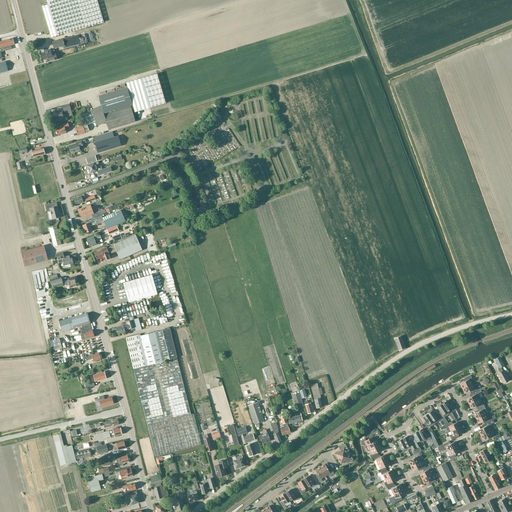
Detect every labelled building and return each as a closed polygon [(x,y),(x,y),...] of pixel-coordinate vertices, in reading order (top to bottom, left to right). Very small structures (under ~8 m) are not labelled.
[(46,0),(47,1),(48,4),(42,6),(51,37),(104,22),(97,0),(46,0)] [(77,35),(72,37),(52,42),(54,48),(65,46),(65,48),(74,46),(79,45),(77,35)] [(11,45),(14,44),(13,38),(0,41),(0,58),(2,58),(1,52),(12,49),(11,45)] [(50,60),(53,60),(57,59),(56,52),(55,53),(54,50),(51,51),(51,50),(44,51),(44,53),(42,53),(43,59),(47,59),(48,61),(51,61),(50,60)] [(157,74),(126,83),(135,112),(166,103),(157,74)] [(135,122),(131,106),(130,106),(133,105),(128,88),(99,96),(102,106),(101,106),(91,110),(91,111),(80,116),(84,125),(75,128),(78,135),(89,131),(87,125),(95,122),(97,126),(106,122),(108,130),(135,122)] [(71,113),(70,109),(69,104),(62,106),(64,111),(66,115),(71,113)] [(55,111),(50,113),(52,117),(51,117),(51,119),(52,119),(53,120),(55,119),(56,122),(61,121),(60,118),(63,117),(62,112),(55,114),(55,111)] [(65,128),(69,126),(68,123),(60,126),(60,127),(55,129),(58,135),(66,132),(65,128)] [(121,146),(118,136),(114,137),(112,132),(93,137),(95,143),(98,153),(121,146)] [(79,146),(83,145),(82,141),(76,143),(76,144),(69,146),(71,153),(80,150),(79,146)] [(32,151),(33,154),(34,157),(45,154),(43,148),(32,151)] [(98,161),(87,165),(89,174),(97,171),(99,175),(104,173),(112,171),(111,167),(101,170),(98,161)] [(82,199),(85,198),(84,195),(74,198),(76,205),(83,202),(82,199)] [(52,219),(61,217),(60,212),(59,212),(57,206),(53,207),(51,203),(45,205),(47,211),(50,210),(52,219)] [(91,205),(78,210),(80,216),(87,213),(88,215),(93,213),(91,205)] [(106,228),(125,221),(128,220),(126,216),(123,217),(121,210),(102,217),(103,220),(106,228)] [(90,225),(103,220),(102,217),(101,215),(89,220),(90,222),(82,225),(85,233),(92,231),(90,225)] [(61,244),(57,226),(49,228),(54,246),(61,244)] [(95,241),(101,239),(100,235),(94,237),(86,240),(89,246),(96,243),(95,241)] [(101,250),(94,253),(96,259),(103,257),(105,260),(111,258),(109,254),(108,251),(115,248),(120,259),(142,250),(136,235),(114,245),(107,248),(107,247),(101,249),(101,250)] [(45,246),(44,246),(22,251),(26,266),(49,260),(45,246)] [(63,253),(56,254),(59,263),(64,262),(65,265),(73,263),(72,257),(71,257),(70,255),(66,256),(67,257),(64,257),(63,253)] [(52,287),(63,284),(61,277),(58,278),(57,274),(49,276),(52,287)] [(156,289),(152,274),(123,283),(127,297),(156,289)] [(70,288),(79,285),(78,280),(76,276),(68,279),(68,280),(65,281),(66,286),(69,285),(70,288)] [(162,306),(162,305),(162,303),(161,301),(159,299),(158,299),(157,299),(155,299),(153,300),(152,300),(151,302),(151,303),(151,304),(151,305),(151,307),(152,308),(152,309),(153,309),(154,310),(155,310),(156,310),(158,310),(159,310),(160,309),(161,308),(162,307),(162,306)] [(144,303),(128,306),(128,307),(122,308),(123,317),(145,313),(144,303)] [(87,313),(59,321),(61,331),(71,328),(79,326),(83,340),(94,337),(93,330),(92,331),(90,323),(87,313)] [(136,331),(142,329),(138,318),(126,321),(127,325),(124,326),(124,325),(116,328),(118,334),(125,332),(125,330),(128,329),(135,327),(136,331)] [(170,328),(155,332),(155,333),(162,361),(177,357),(170,328)] [(161,363),(153,331),(126,338),(133,368),(155,457),(201,445),(194,414),(191,415),(177,359),(161,363)] [(405,348),(401,336),(394,338),(399,350),(405,348)] [(99,353),(91,355),(87,356),(88,359),(93,358),(94,361),(101,359),(99,353)] [(500,356),(494,359),(498,368),(497,368),(500,373),(497,374),(502,383),(509,379),(504,370),(503,371),(501,367),(504,365),(500,356)] [(95,381),(106,378),(104,372),(93,375),(95,381)] [(461,384),(460,384),(462,387),(463,388),(472,383),(471,381),(473,380),(470,375),(464,378),(465,381),(460,383),(461,384)] [(320,394),(322,394),(321,388),(318,388),(317,383),(311,385),(316,408),(323,407),(320,394)] [(463,389),(462,389),(464,393),(465,392),(465,393),(470,391),(471,393),(470,394),(480,389),(481,389),(480,386),(476,388),(475,385),(473,386),(472,383),(463,388),(463,389)] [(467,399),(466,399),(468,403),(469,402),(469,404),(478,399),(480,398),(478,393),(481,392),(480,389),(470,394),(471,396),(467,398),(467,399)] [(291,393),(292,395),(296,410),(304,407),(300,393),(299,390),(291,393)] [(102,407),(114,404),(112,397),(101,401),(102,407)] [(480,402),(478,399),(469,404),(470,404),(469,405),(471,408),(476,406),(477,409),(484,405),(482,401),(480,402)] [(304,402),(307,412),(308,413),(313,412),(311,403),(308,403),(308,401),(304,402)] [(446,401),(442,404),(449,414),(456,409),(453,404),(450,406),(446,401)] [(248,405),(250,412),(255,424),(264,421),(258,402),(248,405)] [(449,414),(442,404),(437,407),(441,413),(438,414),(442,419),(443,421),(445,419),(444,417),(449,414)] [(474,414),(473,414),(475,418),(476,417),(476,418),(488,413),(487,413),(487,412),(485,408),(484,405),(477,409),(479,411),(476,412),(474,413),(474,414)] [(401,408),(393,414),(395,417),(404,412),(401,408)] [(429,413),(427,414),(434,424),(439,421),(442,419),(438,414),(436,416),(432,411),(431,411),(431,410),(428,412),(429,413)] [(284,411),(279,412),(283,424),(280,424),(280,427),(281,430),(282,435),(290,433),(288,424),(287,422),(285,416),(284,411)] [(290,424),(302,421),(300,412),(287,415),(290,424)] [(477,419),(476,420),(478,423),(479,423),(483,421),(485,424),(489,422),(490,421),(494,419),(496,418),(494,415),(490,417),(488,412),(487,413),(488,413),(476,418),(477,419)] [(427,414),(423,417),(426,422),(424,424),(427,429),(426,429),(429,432),(432,431),(430,427),(434,424),(427,414)] [(113,426),(119,424),(118,419),(103,422),(105,427),(109,426),(108,425),(113,424),(113,426)] [(479,430),(478,430),(480,434),(481,435),(490,430),(492,429),(490,425),(494,423),(495,422),(494,419),(490,421),(489,422),(485,424),(482,425),(483,427),(479,430)] [(277,443),(282,441),(278,432),(278,428),(276,422),(271,424),(274,433),(273,434),(277,443)] [(448,432),(450,431),(459,427),(459,426),(460,426),(458,422),(457,423),(457,422),(452,424),(451,422),(440,427),(441,429),(446,427),(448,432)] [(238,435),(247,432),(245,426),(236,429),(238,435)] [(460,428),(459,427),(450,431),(452,434),(449,435),(452,440),(458,437),(457,434),(462,432),(461,432),(462,431),(460,428)] [(120,428),(95,435),(97,441),(107,438),(110,437),(115,436),(115,437),(118,436),(117,435),(122,434),(120,428)] [(423,429),(418,431),(423,442),(426,440),(426,441),(431,438),(428,433),(426,434),(423,429)] [(494,433),(492,429),(490,430),(481,435),(481,436),(482,440),(483,439),(483,440),(488,437),(490,441),(500,436),(499,433),(496,434),(494,433)] [(210,439),(218,436),(216,430),(208,434),(210,439)] [(262,443),(270,440),(268,433),(267,433),(266,430),(262,431),(263,435),(258,436),(260,441),(261,440),(262,443)] [(423,442),(418,431),(412,434),(415,439),(413,441),(418,452),(421,450),(419,445),(420,444),(420,443),(423,442)] [(60,434),(53,436),(61,465),(76,461),(72,445),(67,446),(66,445),(63,446),(60,434)] [(245,443),(255,440),(253,434),(243,437),(245,443)] [(507,438),(505,434),(496,439),(503,453),(503,452),(511,447),(511,442),(509,437),(507,438)] [(225,449),(231,447),(228,438),(228,437),(227,435),(221,437),(225,449)] [(412,450),(413,450),(415,454),(418,452),(413,441),(410,442),(407,436),(402,439),(408,450),(411,448),(412,450)] [(402,439),(397,441),(400,447),(397,448),(400,454),(405,452),(408,450),(402,439)] [(368,447),(370,450),(379,445),(378,444),(379,444),(377,440),(377,441),(376,440),(372,443),(371,440),(364,443),(366,448),(368,447)] [(448,441),(438,447),(440,452),(446,448),(448,451),(457,447),(456,446),(457,445),(455,442),(454,442),(450,444),(448,441)] [(114,451),(126,448),(124,442),(113,444),(112,443),(107,444),(108,447),(113,446),(114,451)] [(250,456),(256,454),(253,443),(246,445),(250,456)] [(98,454),(108,451),(106,444),(97,447),(98,454)] [(340,450),(335,453),(338,458),(347,453),(346,450),(348,449),(347,447),(345,444),(339,447),(340,450)] [(379,446),(379,445),(370,450),(372,454),(370,455),(371,458),(372,458),(378,455),(377,452),(381,450),(382,449),(380,446),(379,446)] [(459,451),(460,451),(458,447),(457,448),(457,447),(448,451),(450,456),(449,456),(450,459),(456,456),(454,454),(459,452),(459,451)] [(77,459),(91,456),(89,449),(75,452),(77,459)] [(479,452),(485,463),(492,460),(486,449),(479,452)] [(350,458),(347,453),(338,458),(341,464),(346,460),(348,463),(353,460),(351,457),(350,458)] [(410,465),(411,465),(420,461),(418,458),(421,457),(418,453),(412,456),(413,458),(408,460),(409,461),(408,461),(410,465)] [(116,458),(118,464),(118,466),(123,465),(123,463),(129,461),(128,455),(116,458)] [(157,464),(161,463),(160,461),(168,459),(167,455),(156,458),(157,464)] [(372,458),(370,459),(372,461),(375,459),(378,464),(387,460),(387,459),(385,455),(384,455),(380,457),(378,455),(372,458)] [(236,460),(233,461),(236,469),(245,465),(243,457),(242,456),(236,458),(236,460)] [(218,477),(225,475),(223,468),(227,467),(225,460),(219,462),(220,464),(215,466),(218,477)] [(388,461),(387,460),(378,464),(380,469),(378,470),(379,473),(380,472),(386,469),(385,467),(389,465),(389,464),(390,464),(388,460),(388,461)] [(422,466),(420,461),(411,465),(411,466),(411,467),(412,470),(413,470),(418,468),(419,471),(423,469),(426,467),(425,465),(422,466)] [(453,477),(445,463),(436,467),(443,482),(453,477)] [(321,467),(320,467),(326,476),(328,474),(329,477),(334,474),(330,467),(328,469),(325,464),(325,465),(324,464),(321,466),(321,467)] [(432,465),(430,466),(430,465),(426,467),(423,469),(424,471),(420,474),(419,474),(421,478),(422,477),(422,478),(431,474),(429,469),(433,467),(432,465)] [(506,477),(505,475),(506,474),(502,466),(499,468),(500,469),(497,471),(501,479),(502,479),(503,479),(505,478),(505,477),(506,477)] [(326,476),(320,467),(319,468),(318,467),(315,469),(316,470),(315,470),(318,474),(315,476),(319,482),(322,481),(321,479),(326,476)] [(117,476),(121,475),(121,478),(133,475),(131,469),(127,470),(127,469),(116,472),(117,476)] [(387,472),(386,469),(380,472),(382,475),(383,474),(385,479),(394,475),(394,474),(395,474),(393,470),(392,470),(387,472)] [(216,487),(213,477),(212,473),(206,475),(207,479),(210,489),(216,487)] [(102,474),(99,475),(97,475),(88,478),(91,492),(101,489),(99,481),(103,480),(102,474)] [(431,474),(422,478),(423,479),(422,480),(424,483),(425,483),(429,481),(430,484),(436,481),(435,478),(434,479),(431,474)] [(493,474),(488,477),(495,490),(500,488),(493,474)] [(163,485),(161,486),(160,483),(162,483),(160,475),(150,477),(152,485),(153,485),(154,488),(153,488),(156,499),(166,497),(163,485)] [(395,476),(394,475),(385,479),(386,482),(384,483),(386,488),(387,487),(393,484),(392,482),(397,480),(396,480),(397,479),(395,475),(395,476)] [(304,478),(303,479),(308,487),(313,484),(314,486),(317,484),(314,479),(312,481),(309,476),(304,479),(304,478)] [(308,487),(303,479),(302,479),(302,480),(297,483),(300,488),(298,489),(301,494),(306,491),(304,489),(308,487)] [(459,488),(466,503),(473,500),(463,479),(459,481),(461,487),(459,488)] [(129,491),(136,489),(135,483),(127,485),(122,486),(123,489),(128,488),(129,491)] [(202,494),(208,492),(206,483),(201,484),(200,483),(199,484),(202,494)] [(393,485),(387,488),(388,490),(391,489),(393,494),(402,490),(402,489),(402,488),(401,485),(400,485),(395,487),(394,484),(393,485)] [(472,484),(467,487),(473,500),(479,497),(472,484)] [(457,501),(455,496),(456,495),(452,486),(446,488),(452,503),(457,501)] [(435,493),(433,487),(424,491),(427,496),(435,493)] [(286,492),(285,492),(290,500),(293,498),(294,501),(299,498),(296,493),(294,494),(291,489),(286,492)] [(394,496),(388,499),(391,504),(401,499),(400,496),(404,494),(405,493),(404,491),(403,491),(402,490),(393,494),(394,496)] [(133,505),(140,503),(136,491),(133,492),(133,493),(127,495),(130,505),(133,504),(133,505)] [(196,491),(192,492),(193,494),(187,496),(189,502),(199,500),(196,491)] [(290,500),(285,492),(284,493),(284,494),(279,496),(282,501),(280,503),(283,509),(286,507),(284,504),(290,500)] [(177,511),(185,509),(182,499),(177,500),(176,497),(171,498),(172,505),(176,504),(177,511)] [(452,506),(449,499),(446,501),(445,500),(444,500),(443,498),(440,500),(441,503),(444,510),(452,506)] [(504,498),(498,502),(500,507),(499,507),(501,511),(506,511),(511,510),(508,506),(510,505),(508,501),(506,502),(504,498)] [(486,502),(490,510),(488,511),(498,511),(496,508),(495,508),(491,499),(486,502)] [(107,501),(108,505),(106,506),(107,511),(115,508),(113,500),(107,501)] [(439,503),(431,507),(433,511),(439,511),(443,510),(439,503)]
